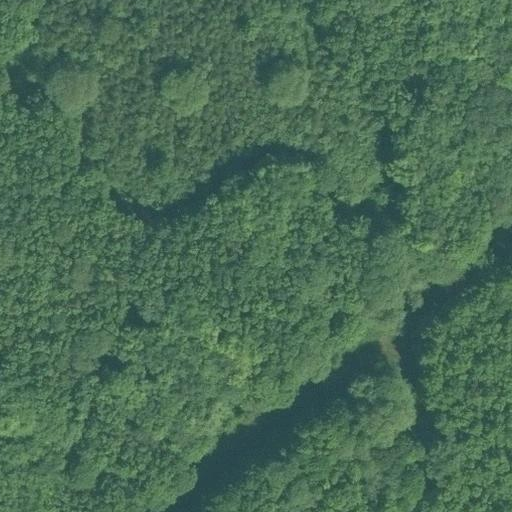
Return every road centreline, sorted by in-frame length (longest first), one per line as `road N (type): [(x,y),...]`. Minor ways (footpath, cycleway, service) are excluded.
road 1 (track): [(0,422),(70,455),(119,495),(147,509),(167,508),(404,329)]
road 2 (track): [(420,511),(416,370),(404,329),(511,230)]
